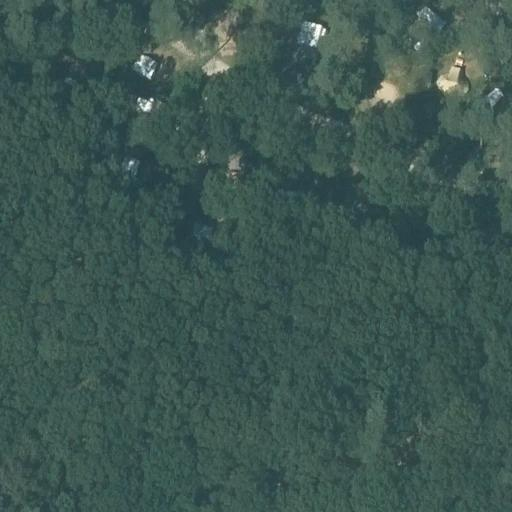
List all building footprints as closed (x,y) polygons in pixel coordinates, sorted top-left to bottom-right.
[(299,35),(300,10),(279,9),(278,35),(299,35)] [(64,59),(54,77),(72,86),(81,68),(64,59)] [(438,82),(452,70),(442,59),(428,70),(438,82)] [(374,97),(395,77),(385,66),(364,86),(374,97)] [(400,185),(395,206),(415,210),(420,189),(400,185)] [(493,203),(473,203),(473,227),(494,226),(493,203)]
